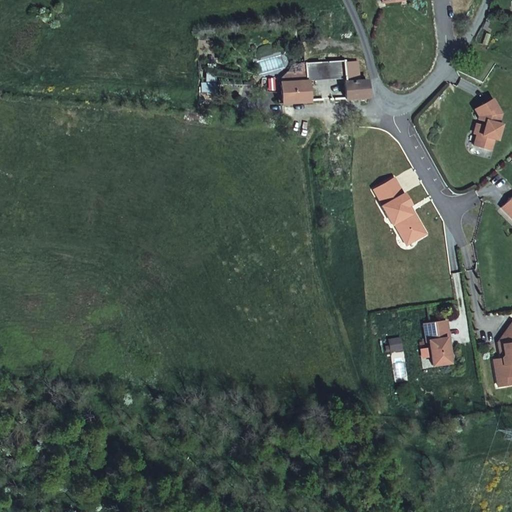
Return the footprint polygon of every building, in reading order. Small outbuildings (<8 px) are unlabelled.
[(338,99),(365,97),(364,80),(356,80),(354,62),(342,63),(341,60),(301,62),(303,83),(304,83),(342,80),(343,89),(337,89),(338,99)] [(279,102),(305,101),(304,83),(303,83),(301,62),(299,62),(299,70),(285,71),(279,77),(279,82),(278,82),(279,102)] [(200,93),(216,93),(216,73),(201,73),(200,93)] [(500,113),(492,99),(474,108),(478,115),(478,118),(485,120),(484,126),(476,123),(474,132),(477,133),(473,144),(490,149),(493,138),(496,139),(500,124),(497,123),(500,113)] [(413,239),(425,233),(412,211),(409,212),(405,206),(408,204),(409,203),(403,192),(402,193),(393,177),(373,188),(382,204),(381,205),(391,223),(393,222),(399,232),(407,227),(413,239)] [(511,195),(501,207),(511,217),(511,195)] [(407,227),(399,232),(405,244),(413,239),(407,227)] [(469,246),(459,247),(462,268),(472,267),(469,246)] [(453,284),(460,284),(459,272),(452,273),(453,284)] [(448,337),(445,320),(423,323),(426,340),(428,340),(432,365),(449,362),(445,337),(448,337)] [(511,321),(497,341),(498,345),(502,344),(503,354),(501,357),(501,358),(493,359),(497,386),(511,383),(511,321)] [(400,336),(387,338),(390,351),(402,348),(400,336)] [(391,359),(395,382),(407,380),(403,357),(391,359)]
